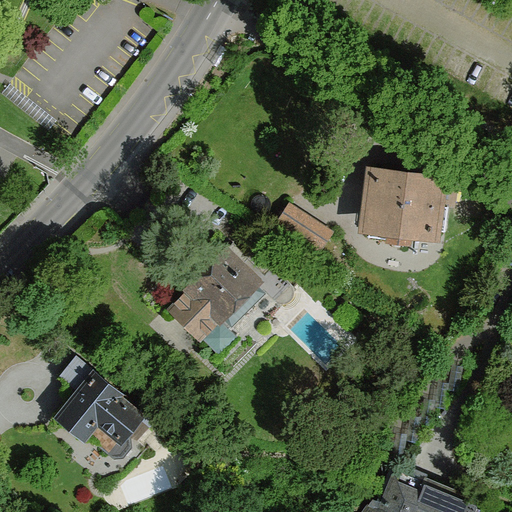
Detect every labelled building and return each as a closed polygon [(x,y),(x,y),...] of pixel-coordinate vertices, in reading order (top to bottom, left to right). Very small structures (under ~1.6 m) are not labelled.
[(399,171),(376,169),(369,237),(409,241),(411,226),(446,230),(450,185),(398,180),(399,171)] [(331,234),(289,207),(274,231),(315,258),(331,234)] [(172,308),(235,244),(228,236),(165,301),(172,308)] [(260,269),(235,244),(172,308),(171,309),(201,338),(203,336),(221,318),(265,274),(260,269)] [(265,274),(221,318),(230,327),(266,290),(282,305),(298,289),(268,260),(260,269),(265,274)] [(221,318),(203,336),(220,354),(239,336),(230,327),(221,318)] [(82,391),(95,375),(97,372),(78,356),(62,375),(82,391)] [(118,393),(95,375),(82,391),(62,416),(85,434),(98,419),(121,437),(140,413),(117,395),(118,393)] [(466,511),(473,499),(399,467),(382,507),(372,504),(365,511),(466,511)]
